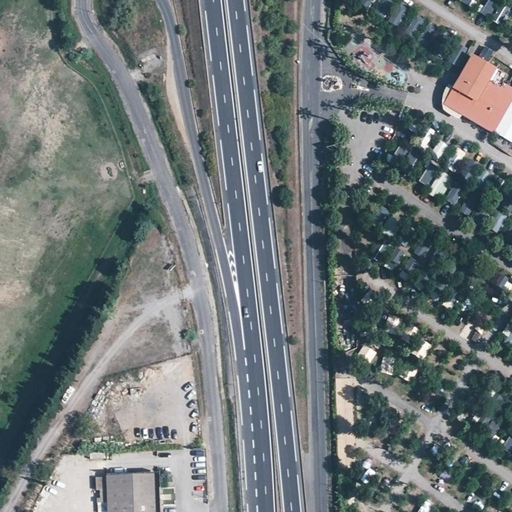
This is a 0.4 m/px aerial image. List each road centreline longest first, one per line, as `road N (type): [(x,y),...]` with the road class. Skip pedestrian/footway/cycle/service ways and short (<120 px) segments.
road 1 (unclassified): [(222,511),(190,243),(81,0)]
road 2 (primary): [(292,511),(235,0)]
road 3 (unclassified): [(313,0),(320,511)]
road 4 (primary): [(165,0),(232,301),(252,335)]
road 5 (primary): [(211,0),(252,335)]
road 6 (track): [(16,511),(142,309),(198,291)]
road 7 (primary): [(252,335),(265,511)]
